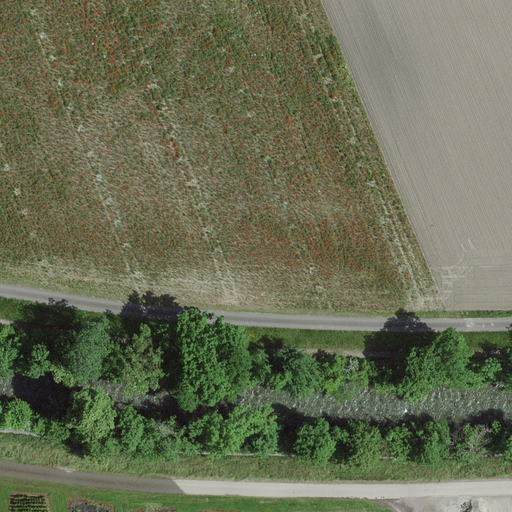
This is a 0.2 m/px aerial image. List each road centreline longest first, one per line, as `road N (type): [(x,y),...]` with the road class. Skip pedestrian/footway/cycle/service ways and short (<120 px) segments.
road 1 (unclassified): [(0,291),(296,322),(511,323)]
road 2 (track): [(511,490),(160,484),(0,467)]
